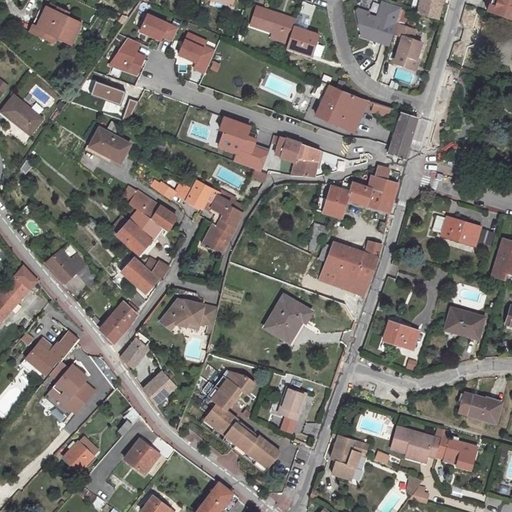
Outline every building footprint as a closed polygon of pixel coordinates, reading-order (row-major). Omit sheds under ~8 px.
[(412,0),(410,11),(437,20),(441,0),(412,0)] [(511,0),(491,0),(487,14),(511,22),(511,0)] [(48,7),(66,16),(69,12),(50,3),(48,7)] [(71,46),(82,24),(66,16),(48,7),(45,6),(39,19),(35,28),(57,37),(56,39),(71,46)] [(293,27),(295,20),(256,7),(250,25),(272,32),(270,39),(287,44),(289,38),(293,27)] [(406,12),(400,9),(398,17),(404,19),(406,12)] [(178,29),(147,15),(140,32),(161,41),(162,37),(172,41),(178,29)] [(392,34),(395,24),(367,15),(361,34),(374,38),(374,40),(388,45),(392,34)] [(404,19),(398,17),(395,24),(401,26),(404,19)] [(35,28),(39,19),(35,27),(32,26),(29,32),(53,44),(56,39),(57,37),(35,28)] [(414,31),(401,26),(395,24),(392,34),(402,37),(397,53),(399,54),(396,63),(415,70),(418,59),(416,58),(418,51),(421,43),(411,39),(414,31)] [(289,38),(287,44),(286,48),(312,56),(316,45),(319,36),(293,27),(289,38)] [(206,42),(188,34),(178,54),(196,63),(193,69),(203,73),(214,52),(204,47),(206,42)] [(233,43),(238,45),(241,37),(236,35),(233,43)] [(140,44),(128,38),(110,65),(137,74),(145,57),(136,53),(140,44)] [(323,47),(316,45),(312,56),(319,58),(323,47)] [(398,83),(391,80),(389,87),(396,89),(398,83)] [(97,81),(92,95),(122,105),(127,91),(97,81)] [(367,101),(342,91),(320,82),(314,96),(322,100),(315,115),(339,126),(342,119),(356,125),(367,101)] [(13,96),(0,112),(29,135),(41,119),(13,96)] [(131,98),(123,119),(127,120),(140,100),(131,98)] [(382,106),(374,103),(373,106),(372,111),(379,114),(382,106)] [(387,116),(390,109),(382,106),(379,114),(387,116)] [(417,118),(415,118),(401,113),(388,154),(403,159),(407,146),(408,147),(417,118)] [(249,127),(223,118),(219,129),(223,131),(218,146),(236,153),(233,162),(253,169),(260,172),(267,152),(253,147),(254,144),(255,140),(246,136),(248,131),(249,127)] [(353,132),(356,125),(342,119),(339,126),(353,132)] [(99,128),(89,147),(105,155),(105,154),(111,157),(120,162),(130,144),(99,128)] [(257,135),(248,131),(246,136),(255,140),(257,135)] [(279,138),(267,133),(265,137),(275,141),(274,143),(278,144),(279,138)] [(300,144),(292,141),(286,139),(285,139),(279,138),(278,144),(274,154),(280,156),(280,158),(294,162),(300,144)] [(268,149),(254,144),(253,147),(267,152),(268,149)] [(300,144),(294,162),(291,175),(313,177),(317,162),(318,162),(321,151),(300,144)] [(105,155),(89,147),(87,146),(84,150),(109,163),(111,157),(105,154),(105,155)] [(32,166),(26,160),(21,169),(25,173),(32,166)] [(145,164),(139,160),(131,173),(137,177),(145,164)] [(378,166),(374,177),(385,181),(386,177),(388,173),(389,170),(378,166)] [(264,181),(266,174),(260,172),(253,169),(251,176),(264,181)] [(326,200),(325,203),(322,212),(341,217),(347,199),(388,213),(389,209),(396,184),(385,181),(374,177),(370,176),(367,186),(352,182),(348,191),(330,186),(326,200)] [(217,226),(231,234),(242,214),(237,211),(228,206),(230,203),(218,196),(219,194),(197,182),(193,189),(208,197),(206,200),(213,204),(210,208),(223,214),(217,226)] [(202,207),(206,200),(208,197),(193,189),(181,183),(180,186),(176,195),(201,209),(202,207)] [(157,190),(168,197),(172,191),(161,184),(157,190)] [(128,203),(136,191),(128,186),(121,198),(128,203)] [(228,206),(237,211),(240,205),(231,200),(233,196),(221,190),(219,194),(218,196),(230,203),(228,206)] [(166,227),(167,228),(175,217),(136,191),(128,203),(138,211),(161,227),(166,227)] [(213,204),(206,200),(202,207),(209,211),(210,208),(213,204)] [(322,212),(325,203),(318,201),(316,210),(317,210),(322,212)] [(124,207),(130,212),(133,209),(126,204),(124,207)] [(161,227),(138,211),(116,235),(138,254),(150,240),(161,227)] [(252,213),(245,225),(252,228),(259,217),(257,216),(252,213)] [(480,227),(446,217),(445,220),(436,217),(432,229),(442,232),(440,235),(474,246),(480,227)] [(96,224),(90,218),(86,222),(92,228),(96,224)] [(386,225),(386,222),(380,221),(378,231),(384,233),(386,225)] [(314,223),(307,248),(313,251),(321,234),(325,234),(327,227),(314,223)] [(100,236),(105,232),(96,224),(92,228),(100,236)] [(221,254),(231,234),(217,226),(212,224),(202,244),(221,254)] [(154,242),(166,227),(161,227),(150,240),(154,242)] [(491,246),(495,234),(487,231),(483,243),(491,246)] [(511,273),(511,241),(502,239),(492,276),(505,280),(507,272),(511,273)] [(366,241),(362,253),(377,258),(380,245),(366,241)] [(318,260),(325,263),(332,246),(324,243),(318,260)] [(319,280),(363,296),(371,274),(377,258),(362,253),(333,243),(332,246),(325,263),(319,280)] [(75,273),(87,287),(97,278),(76,253),(75,254),(68,244),(46,262),(64,283),(75,273)] [(488,254),(490,247),(481,244),(479,251),(488,254)] [(121,272),(131,261),(127,258),(118,269),(121,272)] [(145,293),(156,281),(158,279),(151,273),(144,267),(139,263),(134,258),(131,261),(121,272),(145,293)] [(144,267),(151,273),(157,264),(150,260),(144,267)] [(156,281),(159,283),(169,267),(159,261),(157,264),(151,273),(158,279),(156,281)] [(37,281),(23,267),(14,276),(15,277),(0,294),(0,331),(5,326),(1,321),(28,290),(37,281)] [(135,293),(130,298),(131,299),(138,307),(144,301),(135,293)] [(284,296),(265,327),(288,341),(302,320),(304,322),(310,312),(284,296)] [(139,308),(138,307),(131,299),(128,302),(126,304),(135,313),(139,308)] [(212,326),(217,308),(207,306),(191,302),(177,299),(175,302),(176,306),(173,305),(170,309),(170,312),(167,312),(161,319),(162,323),(168,328),(172,328),(175,324),(186,326),(189,322),(198,325),(198,323),(207,325),(212,326)] [(130,324),(136,314),(135,313),(126,304),(123,302),(99,329),(113,342),(130,324)] [(477,339),(483,318),(451,309),(445,328),(461,332),(461,335),(477,339)] [(418,331),(389,321),(383,339),(412,350),(418,331)] [(20,364),(40,381),(57,361),(59,362),(60,360),(78,339),(72,334),(68,331),(54,348),(53,346),(49,352),(38,343),(20,364)] [(31,339),(25,333),(21,338),(27,344),(31,339)] [(43,338),(38,343),(49,352),(53,346),(43,338)] [(120,357),(133,368),(147,349),(135,339),(120,357)] [(60,360),(59,362),(49,374),(57,381),(44,397),(68,417),(75,408),(79,411),(95,391),(84,381),(87,377),(71,364),(68,367),(60,360)] [(413,370),(415,364),(409,361),(406,368),(413,370)] [(143,389),(156,403),(175,387),(162,372),(143,389)] [(229,381),(235,373),(231,372),(226,378),(229,381)] [(206,396),(216,404),(225,410),(240,391),(245,394),(253,383),(244,375),(235,373),(229,381),(226,378),(223,375),(206,396)] [(287,387),(278,412),(296,419),(305,393),(287,387)] [(495,423),(500,406),(485,402),(486,400),(463,393),(462,394),(460,403),(457,412),(495,423)] [(485,402),(500,406),(501,402),(487,397),(486,400),(485,402)] [(225,410),(216,404),(213,408),(233,423),(236,419),(225,410)] [(140,416),(133,408),(123,417),(126,421),(118,430),(123,435),(140,416)] [(233,423),(213,408),(201,424),(264,472),(279,453),(278,451),(275,455),(256,440),(233,423)] [(435,457),(440,439),(397,427),(390,448),(406,453),(407,450),(427,456),(435,458),(435,457)] [(275,455),(278,451),(259,436),(256,440),(275,455)] [(359,454),(365,456),(369,445),(338,436),(337,440),(331,457),(330,459),(336,461),(332,474),(351,480),(359,454)] [(83,437),(76,444),(70,450),(63,458),(78,472),(98,451),(83,437)] [(477,447),(441,437),(440,439),(435,457),(443,459),(444,456),(457,460),(456,465),(471,470),(477,447)] [(144,474),(159,454),(140,439),(124,459),(144,474)] [(70,450),(76,444),(73,441),(67,447),(70,450)] [(175,450),(167,444),(159,454),(167,461),(175,450)] [(427,456),(407,450),(406,453),(405,456),(425,462),(427,456)] [(381,454),(378,461),(386,465),(389,457),(381,454)] [(444,456),(443,459),(442,461),(456,465),(457,460),(444,456)] [(218,511),(232,494),(218,484),(195,511),(218,511)] [(97,497),(80,485),(76,490),(92,503),(97,497)] [(423,493),(416,490),(409,499),(424,504),(428,494),(423,493)] [(153,496),(141,511),(165,511),(169,508),(153,496)] [(105,502),(97,497),(92,503),(90,505),(98,511),(105,502)]
